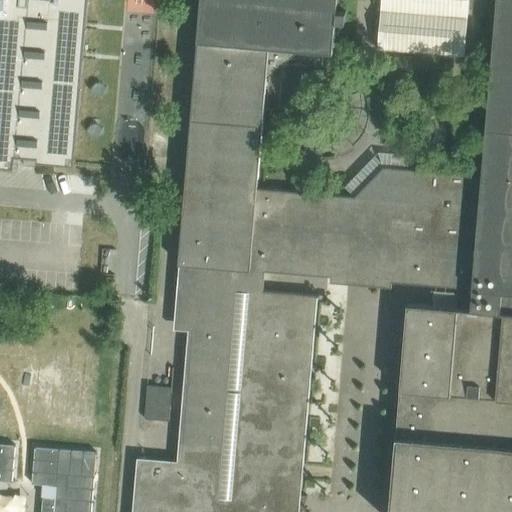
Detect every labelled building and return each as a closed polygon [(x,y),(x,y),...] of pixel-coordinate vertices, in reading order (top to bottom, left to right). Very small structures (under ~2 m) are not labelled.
[(0,0),(0,165),(14,167),(15,154),(24,155),(24,164),(36,165),(37,160),(74,164),(88,0),(0,0)] [(337,0),(200,0),(177,263),(182,263),(176,324),(191,325),(180,464),(140,461),(136,511),(295,511),(314,295),(318,296),(318,295),(262,290),(263,270),(331,276),(334,276),(334,270),(390,275),(389,281),(392,281),(459,286),(458,307),(408,302),(389,511),(511,511),(511,0),(381,0),(377,49),(464,56),(468,15),(494,17),(481,175),(382,167),(353,197),(257,190),(266,79),(301,48),(333,51),(336,21),(345,22),(346,11),(337,10),(337,0)] [(170,386),(146,384),(143,419),(167,421),(170,386)] [(0,443),(0,480),(12,481),(15,445),(0,443)] [(91,511),(97,451),(35,446),(32,483),(57,485),(55,497),(54,511),(91,511)] [(43,496),(41,511),(54,511),(55,497),(43,496)]
